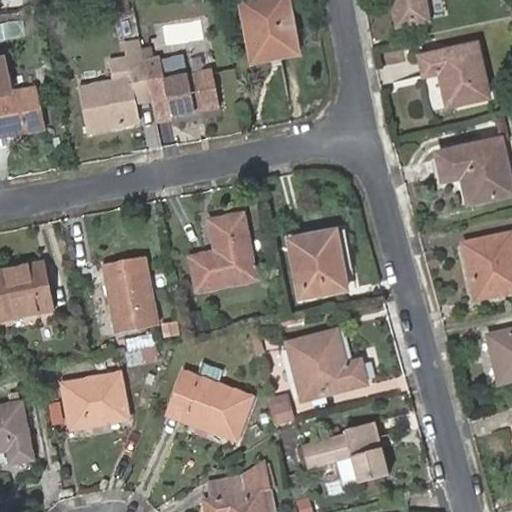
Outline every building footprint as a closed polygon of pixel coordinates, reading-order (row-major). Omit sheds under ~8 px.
[(298,54),(286,0),(254,0),(240,3),(252,64),(298,54)] [(392,0),(396,19),(397,27),(426,22),(422,0),(392,0)] [(133,97),(150,93),(144,62),(141,49),(140,43),(124,46),(127,59),(109,63),(113,82),(79,89),(87,134),(138,123),(134,105),(133,97)] [(151,46),(141,49),(144,62),(153,61),(151,46)] [(489,99),(475,46),(419,59),(424,79),(438,76),(446,109),(489,99)] [(0,139),(49,130),(40,85),(13,91),(6,54),(0,55),(0,139)] [(185,59),(161,64),(165,81),(189,76),(185,59)] [(144,62),(150,93),(166,90),(168,99),(171,116),(218,107),(211,71),(189,76),(165,81),(161,64),(160,60),(153,61),(144,62)] [(30,69),(32,79),(46,76),(44,63),(30,66),(30,69)] [(150,93),(151,102),(155,121),(172,118),(171,116),(168,99),(166,90),(150,93)] [(134,105),(151,102),(150,93),(133,97),(134,105)] [(436,157),(442,182),(461,179),(468,205),(511,195),(511,189),(501,140),(435,155),(436,157)] [(435,184),(442,182),(436,157),(428,159),(435,184)] [(260,279),(246,211),(208,219),(214,249),(188,254),(196,292),(260,279)] [(286,237),(299,302),(352,291),(339,227),(286,237)] [(511,245),(511,239),(510,235),(465,244),(475,299),(511,291),(511,245)] [(103,263),(116,333),(162,325),(148,255),(103,263)] [(0,324),(51,312),(40,265),(0,273),(0,324)] [(209,292),(204,306),(225,314),(230,300),(209,292)] [(179,321),(162,323),(165,338),(181,335),(179,321)] [(350,360),(341,327),(285,342),(301,402),(371,384),(364,357),(350,360)] [(511,380),(511,333),(489,339),(499,384),(511,380)] [(155,336),(125,341),(128,354),(157,348),(155,336)] [(185,369),(167,416),(242,443),(259,396),(220,382),(224,370),(198,360),(193,372),(185,369)] [(131,419),(121,369),(60,382),(71,431),(131,419)] [(0,402),(0,453),(8,452),(11,466),(37,461),(25,398),(0,402)] [(273,405),(278,425),(297,420),(291,400),(273,405)] [(261,414),(263,424),(271,422),(268,412),(261,414)] [(344,434),(301,445),(308,470),(351,458),(358,485),(391,477),(377,422),(343,431),(344,434)] [(292,427),(278,431),(281,445),(296,442),(292,427)] [(242,475),(207,481),(210,497),(201,499),(204,511),(279,511),(275,492),(279,492),(272,462),(268,462),(266,458),(242,475)] [(295,492),(300,511),(314,511),(308,489),(295,492)]
